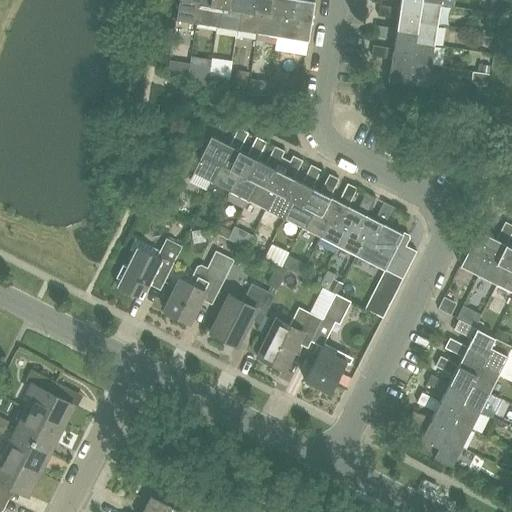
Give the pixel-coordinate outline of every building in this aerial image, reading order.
[(210,5),(210,0),(178,0),(175,19),(196,23),(199,3),(210,5)] [(230,0),(210,0),(210,5),(199,3),(196,23),(216,26),(220,6),(230,8),(230,0)] [(251,0),(230,0),(230,8),(220,6),(216,26),(236,29),(240,9),(250,11),(251,0)] [(271,0),(251,0),(250,11),(240,9),(236,29),(256,32),(260,12),(270,14),(271,0)] [(292,0),(271,0),(270,14),(260,12),(256,32),(277,36),(280,16),(290,17),(292,0)] [(308,40),(314,0),(292,0),(290,17),(280,16),(277,36),(308,40)] [(399,0),(398,8),(418,12),(416,21),(436,25),(440,4),(420,1),(419,0),(399,0)] [(499,14),(501,0),(489,0),(488,12),(499,14)] [(398,8),(379,5),(377,15),(396,18),(395,27),(395,28),(415,31),(413,41),(433,45),(436,25),(416,21),(418,12),(398,8)] [(395,28),(395,27),(376,24),(374,35),(393,38),(392,47),(392,48),(412,51),(410,61),(430,65),(433,45),(413,41),(415,31),(395,28)] [(427,85),(430,65),(410,61),(412,51),(392,48),(392,47),(373,44),(371,55),(390,58),(387,79),(427,85)] [(189,64),(169,60),(166,75),(186,79),(189,64)] [(208,77),(210,67),(190,64),(187,79),(207,86),(208,77)] [(245,87),(247,72),(236,70),(233,85),(245,87)] [(280,97),(282,79),(270,77),(267,95),(280,97)] [(238,150),(239,150),(243,143),(248,133),(238,127),(229,145),(210,135),(192,172),(211,181),(220,163),(229,168),(238,150)] [(257,159),(266,142),(255,136),(251,146),(243,143),(239,150),(238,150),(229,168),(220,163),(211,181),(229,190),(238,172),(247,177),(256,159),(257,159)] [(265,186),(275,168),(284,151),(274,146),(265,163),(257,159),(256,159),(247,177),(238,172),(229,190),(224,199),(242,209),(247,200),(256,181),(265,186)] [(293,177),(302,160),(292,155),(284,172),(275,168),(265,186),(256,181),(247,200),(265,209),(274,191),(283,195),(293,177)] [(311,186),(312,186),(320,169),(310,164),(301,181),(293,177),(283,195),(274,191),(265,209),(283,218),(293,200),(302,205),(311,186)] [(330,195),(330,196),(339,179),(328,174),(320,191),(312,186),(311,186),(302,205),(293,200),(283,218),(302,227),(311,209),(320,214),(330,195)] [(348,205),(357,188),(347,183),(338,200),(330,196),(330,195),(320,214),(311,209),(302,227),(320,237),(329,219),(339,223),(348,205)] [(366,214),(375,197),(365,192),(356,209),(348,205),(339,223),(329,219),(320,237),(338,246),(347,228),(357,233),(366,214)] [(170,209),(175,197),(169,194),(163,206),(170,209)] [(384,223),(384,224),(393,206),(383,201),(374,218),(366,214),(357,233),(347,228),(338,246),(356,255),(365,237),(375,242),(384,223)] [(496,261),(505,243),(506,243),(511,230),(511,224),(504,221),(496,238),(477,229),(459,265),(478,275),(487,257),(496,261)] [(402,278),(416,251),(405,245),(410,236),(384,224),(384,223),(375,242),(365,237),(356,255),(402,278)] [(119,279),(115,285),(141,298),(152,276),(163,282),(181,246),(165,238),(159,251),(153,261),(133,251),(125,266),(122,264),(115,277),(119,279)] [(511,246),(506,243),(505,243),(496,261),(487,257),(478,275),(496,284),(505,266),(511,269),(511,246)] [(215,251),(203,274),(210,278),(222,284),(233,260),(215,251)] [(300,276),(306,264),(294,258),(288,270),(300,276)] [(511,269),(505,266),(496,284),(511,292),(511,269)] [(179,278),(163,309),(188,322),(200,298),(204,291),(203,290),(192,285),(179,278)] [(336,294),(341,285),(333,281),(328,290),(334,293),(336,294)] [(235,346),(249,319),(260,324),(274,295),(250,283),(240,303),(229,297),(230,295),(229,294),(209,333),(235,346)] [(334,293),(322,316),(334,322),(338,324),(350,301),(336,294),(334,293)] [(382,318),(389,304),(374,297),(367,310),(382,318)] [(456,303),(443,297),(437,309),(450,315),(456,303)] [(282,370),(296,342),(306,348),(310,340),(321,319),(297,307),(287,327),(275,320),(256,357),(282,370)] [(511,346),(458,319),(453,329),(470,338),(466,346),(466,347),(484,356),(479,365),(497,374),(511,346)] [(509,335),(497,329),(493,337),(505,343),(509,335)] [(466,347),(466,346),(449,337),(444,347),(461,356),(457,364),(457,365),(475,374),(470,383),(488,392),(497,374),(479,365),(484,356),(466,347)] [(321,345),(303,381),(329,394),(346,360),(348,356),(334,348),(323,343),(321,345)] [(457,365),(457,364),(440,355),(434,366),(452,374),(447,383),(465,393),(461,401),(479,410),(488,392),(470,383),(475,374),(457,365)] [(60,427),(72,403),(49,392),(54,381),(29,369),(24,380),(31,383),(26,393),(32,396),(25,409),(60,427)] [(447,383),(430,374),(425,384),(442,393),(438,401),(456,410),(452,419),(470,428),(479,410),(461,401),(465,393),(447,383)] [(438,401),(421,392),(416,402),(433,411),(429,419),(428,419),(447,429),(442,437),(460,447),(470,428),(452,419),(456,410),(438,401)] [(48,449),(60,427),(25,409),(14,432),(48,449)] [(451,466),(460,447),(442,437),(447,429),(428,419),(429,419),(411,410),(406,420),(424,429),(415,447),(451,466)] [(8,421),(0,416),(0,430),(2,432),(8,421)] [(37,472),(48,449),(14,432),(3,454),(37,472)] [(26,495),(37,472),(3,454),(0,459),(0,489),(3,483),(26,495)] [(511,476),(507,475),(499,490),(511,496),(511,476)] [(182,511),(149,495),(139,511),(125,511),(182,511)] [(268,511),(251,503),(246,511),(268,511)]
